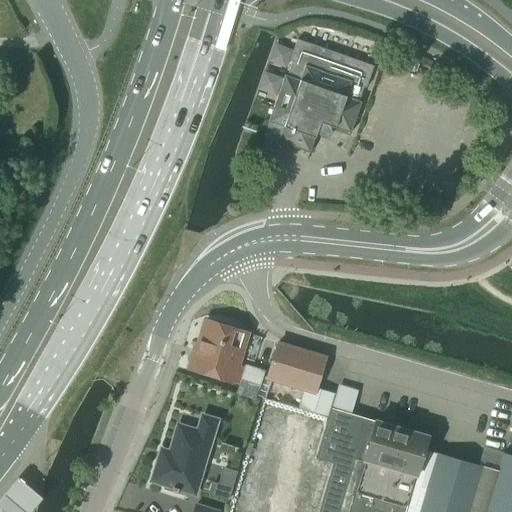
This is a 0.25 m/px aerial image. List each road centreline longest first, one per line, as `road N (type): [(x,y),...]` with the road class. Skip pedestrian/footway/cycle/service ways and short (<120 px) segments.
road 1 (primary): [(0,463),(137,216),(225,0)]
road 2 (primary): [(172,0),(140,100),(0,382)]
road 3 (unclassified): [(0,316),(89,131),(75,55),(43,0)]
road 4 (unclassified): [(511,397),(287,331),(235,249)]
road 5 (tertiary): [(95,511),(163,326),(202,271),(235,249)]
road 6 (tertiary): [(235,249),(285,237),(436,251),(479,234)]
road 7 (tertiary): [(356,0),(431,28),(511,84)]
